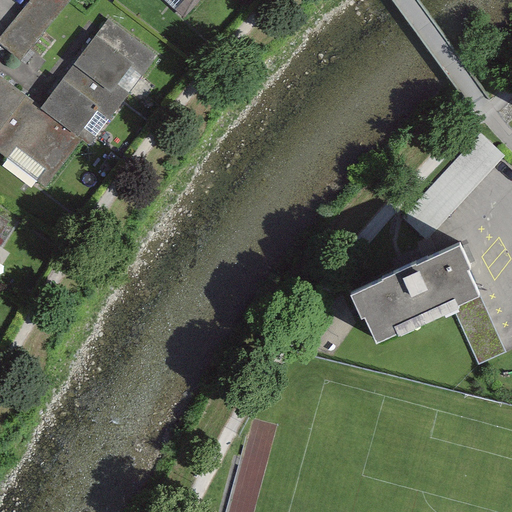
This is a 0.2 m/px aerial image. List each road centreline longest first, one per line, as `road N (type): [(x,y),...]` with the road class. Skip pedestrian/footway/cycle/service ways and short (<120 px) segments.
road 1 (track): [(191,511),(266,379),(345,271),(486,109)]
road 2 (track): [(271,0),(93,223),(0,375)]
